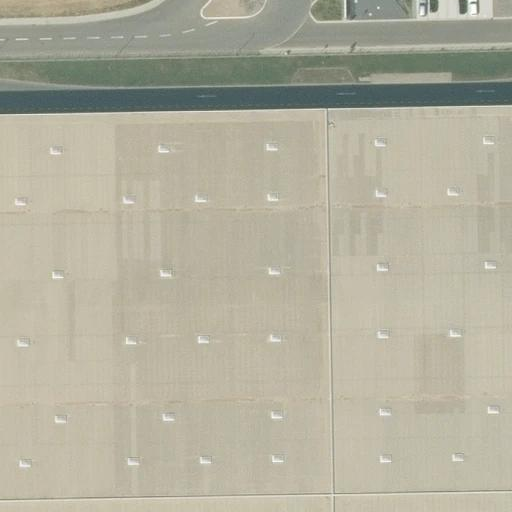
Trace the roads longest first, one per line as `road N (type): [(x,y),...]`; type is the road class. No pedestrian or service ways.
road 1 (unclassified): [(138,39),(282,34),(289,0)]
road 2 (unclassified): [(0,42),(138,39)]
